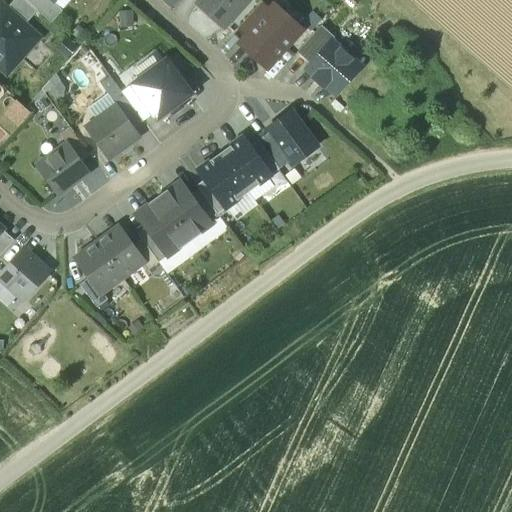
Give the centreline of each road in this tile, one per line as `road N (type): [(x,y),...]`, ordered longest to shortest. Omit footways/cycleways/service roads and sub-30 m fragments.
road 1 (unclassified): [(0,481),(401,186),(511,160)]
road 2 (residential): [(0,179),(36,211),(74,211),(227,104),(231,81),(147,0)]
